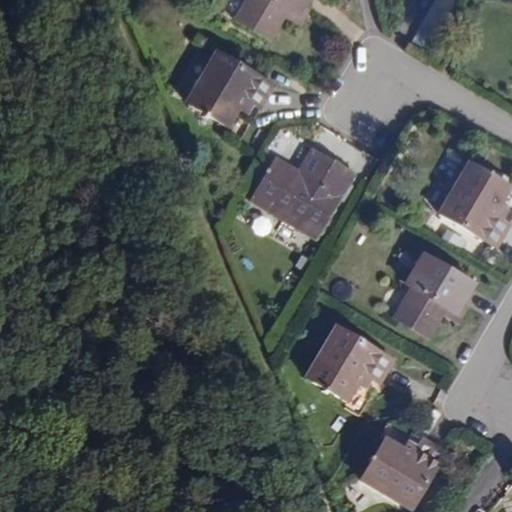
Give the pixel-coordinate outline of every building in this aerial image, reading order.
[(251,0),(238,21),(270,41),(289,10),(299,16),(308,0),(251,0)] [(438,31),(451,0),(433,0),(423,25),(438,31)] [(273,87),(218,55),(190,105),(228,126),(245,100),(260,109),(273,87)] [(316,240),(353,178),(311,151),(288,190),(267,179),(254,203),(316,240)] [(511,190),(471,166),(443,217),(497,247),(510,224),(494,216),(511,190)] [(408,288),(415,292),(398,320),(430,339),(447,310),(456,315),(473,285),(426,258),(408,288)] [(391,361),(337,331),(309,381),(347,403),(362,376),(378,384),(391,361)] [(386,443),(363,481),(413,511),(444,458),(422,445),(414,459),(386,443)]
